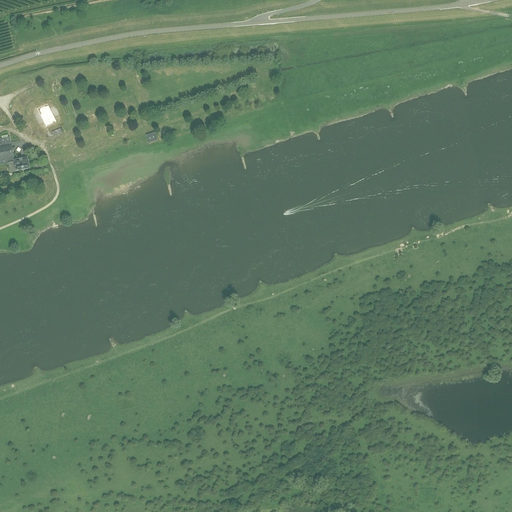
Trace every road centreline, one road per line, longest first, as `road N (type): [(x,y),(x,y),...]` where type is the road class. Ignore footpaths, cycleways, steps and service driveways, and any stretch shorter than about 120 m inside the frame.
road 1 (tertiary): [(0,64),(120,35),(260,21)]
road 2 (tertiary): [(260,21),(461,4)]
road 3 (track): [(144,108),(155,127),(237,99),(263,83),(260,71),(243,74)]
road 4 (track): [(144,108),(137,84),(115,63),(33,83)]
